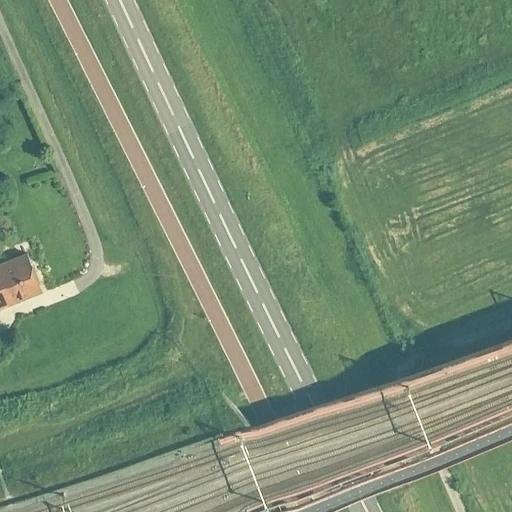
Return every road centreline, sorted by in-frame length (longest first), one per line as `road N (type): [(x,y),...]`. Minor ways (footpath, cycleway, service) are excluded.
road 1 (unclassified): [(308,511),(57,0)]
road 2 (secondary): [(369,511),(122,0)]
road 3 (unclassified): [(400,378),(458,511)]
